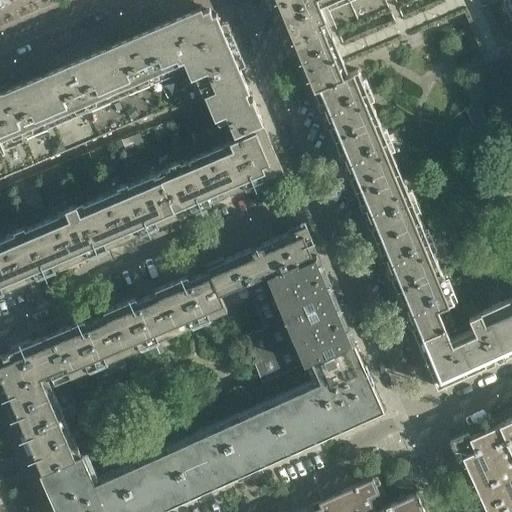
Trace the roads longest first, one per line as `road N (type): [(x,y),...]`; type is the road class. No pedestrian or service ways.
road 1 (residential): [(322,195),(202,245),(179,243),(114,271),(100,291),(0,332)]
road 2 (residential): [(426,417),(403,392),(322,195)]
road 3 (residential): [(322,195),(242,0)]
road 4 (residential): [(246,511),(339,468),(365,438),(426,417)]
road 5 (tertiary): [(0,53),(125,0)]
